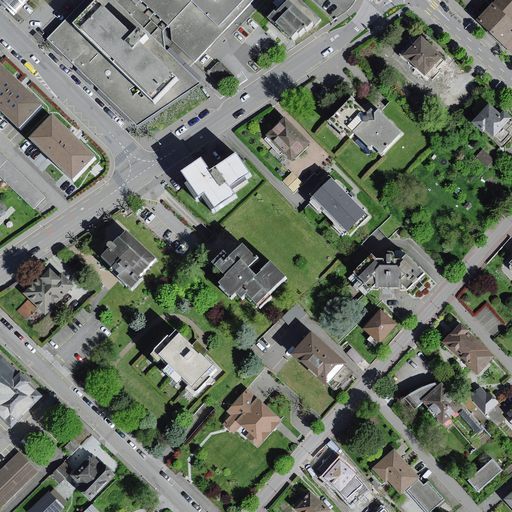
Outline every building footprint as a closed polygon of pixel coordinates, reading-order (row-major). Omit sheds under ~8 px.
[(0,0),(0,2),(14,16),(29,0),(0,0)] [(84,0),(47,38),(138,125),(197,85),(183,72),(252,0),(84,0)] [(316,23),(294,0),(273,0),(264,9),(268,13),(256,23),(276,45),(289,33),(292,37),(304,25),(308,30),(316,23)] [(511,0),(497,0),(479,20),(511,51),(511,0)] [(440,55),(420,37),(405,54),(425,72),(440,55)] [(219,63),(207,74),(220,89),(232,78),(219,63)] [(0,78),(0,101),(30,131),(53,108),(11,67),(0,78)] [(409,94),(403,88),(397,94),(403,100),(409,94)] [(380,153),(400,133),(378,111),(376,114),(371,109),(367,113),(352,98),(329,121),(340,132),(343,129),(350,136),(354,132),(369,147),(372,145),(380,153)] [(501,114),(489,104),(474,122),(484,131),(485,130),(502,145),(511,134),(511,120),(510,119),(511,117),(504,110),(501,114)] [(64,118),(41,142),(83,182),(106,158),(64,118)] [(291,125),(284,119),(268,134),(293,159),(309,143),(291,125)] [(493,162),(482,151),(476,157),(488,168),(493,162)] [(0,152),(0,183),(2,181),(34,212),(48,198),(0,152)] [(202,161),(181,175),(197,199),(204,195),(214,211),(236,196),(230,187),(249,175),(236,155),(209,173),(202,161)] [(301,183),(291,173),(284,180),(294,190),(301,183)] [(348,196),(332,180),(315,197),(347,229),(365,212),(348,196)] [(472,207),(468,203),(464,208),(467,212),(472,207)] [(158,259),(127,232),(118,244),(111,244),(111,250),(103,259),(121,276),(119,278),(132,290),(144,279),(142,277),(158,259)] [(226,254),(215,264),(229,278),(222,284),(234,297),(239,292),(244,297),(249,293),(260,304),(287,278),(274,266),(260,280),(249,268),(257,261),(245,248),(233,261),(226,254)] [(370,270),(363,259),(347,274),(350,279),(346,284),(358,297),(396,296),(417,277),(399,260),(388,271),(370,270)] [(49,269),(24,293),(29,299),(18,310),(27,319),(38,308),(45,315),(74,286),(61,273),(57,277),(49,269)] [(292,325),(306,311),(297,302),(283,316),(292,325)] [(389,317),(381,310),(364,328),(380,342),(396,324),(389,317)] [(493,356),(460,326),(454,332),(445,342),(478,372),(493,356)] [(192,343),(180,331),(173,337),(171,336),(151,355),(160,364),(163,360),(170,367),(166,371),(181,385),(184,381),(190,388),(188,390),(196,399),(214,380),(212,378),(220,371),(192,343)] [(262,336),(268,345),(273,342),(267,332),(262,336)] [(336,389),(352,372),(343,365),(345,363),(322,342),(311,333),(293,354),(326,383),(328,381),(336,389)] [(0,391),(1,393),(0,394),(0,413),(11,424),(42,394),(0,354),(0,391)] [(445,431),(457,421),(452,415),(456,411),(453,408),(459,403),(441,381),(437,385),(435,382),(418,388),(403,396),(415,409),(423,403),(440,425),(445,431)] [(452,415),(457,421),(472,438),(491,421),(495,428),(505,420),(496,409),(498,406),(481,387),(459,403),(453,408),(456,411),(452,415)] [(259,401),(250,393),(228,414),(233,418),(225,426),(239,440),(244,435),(258,450),(285,424),(260,400),(259,401)] [(396,451),(374,470),(387,485),(391,482),(403,496),(408,492),(424,511),(432,511),(446,501),(430,483),(426,486),(396,451)] [(0,511),(40,474),(21,454),(0,473),(0,511)] [(90,457),(89,455),(69,475),(79,484),(76,487),(90,500),(115,474),(101,461),(100,462),(92,455),(90,457)] [(493,460),(470,480),(479,491),(503,470),(498,465),(493,460)] [(72,469),(64,461),(50,475),(59,483),(72,469)] [(367,484),(345,462),(328,479),(350,501),(367,484)] [(317,476),(312,480),(322,492),(327,489),(317,476)] [(63,511),(66,510),(51,493),(29,511),(63,511)] [(331,511),(315,495),(299,510),(300,511),(331,511)] [(99,511),(92,503),(83,511),(99,511)] [(393,511),(385,503),(374,511),(393,511)]
